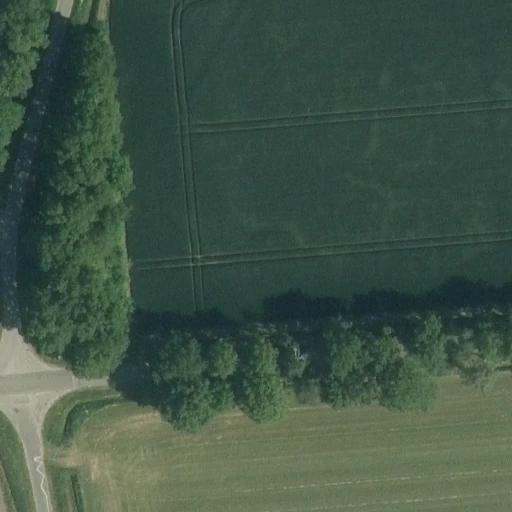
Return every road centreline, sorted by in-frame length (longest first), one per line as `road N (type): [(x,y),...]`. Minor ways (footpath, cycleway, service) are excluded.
road 1 (tertiary): [(20,379),(511,339)]
road 2 (unclassified): [(20,379),(8,281),(14,204),(66,0)]
road 3 (unclassified): [(45,511),(20,379)]
